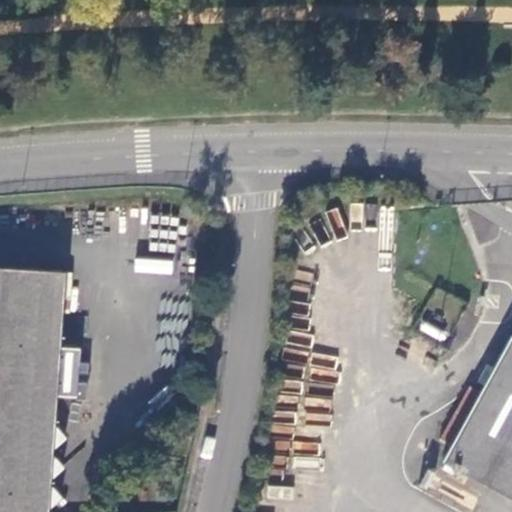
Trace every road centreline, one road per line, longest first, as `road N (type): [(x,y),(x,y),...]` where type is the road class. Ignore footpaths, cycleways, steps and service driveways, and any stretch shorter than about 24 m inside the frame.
road 1 (unclassified): [(0,162),(259,151),(511,153)]
road 2 (unknown): [(511,307),(403,442),(409,488),(454,511)]
